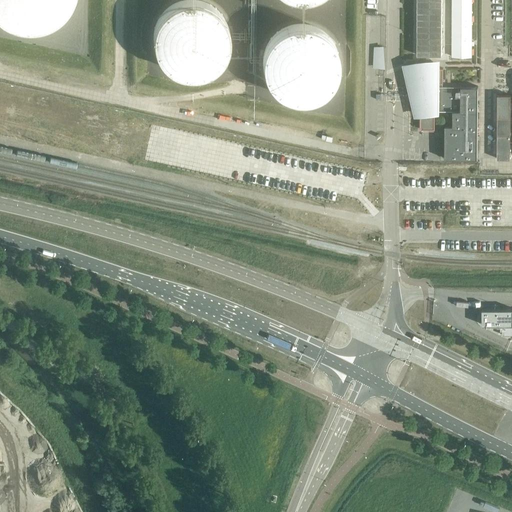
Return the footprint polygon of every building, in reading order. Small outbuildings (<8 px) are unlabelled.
[(7,20),(9,21),(11,22),(13,23),(16,24),(19,25),(23,25),(27,26),(29,26),(33,26),(37,25),(40,24),(44,23),(47,22),(50,21),(53,19),(56,17),(58,16),(61,13),(63,11),(66,8),(67,6),(68,5),(69,4),(70,2),(71,0),(0,0),(0,16),(1,17),(4,18),(7,20)] [(202,1),(200,1),(198,0),(195,0),(186,0),(185,0),(183,1),(180,2),(176,3),(174,4),(173,5),(170,7),(167,9),(165,10),(163,12),(162,14),(160,16),(159,18),(158,21),(157,23),(156,25),(155,27),(155,28),(154,30),(154,32),(154,33),(154,35),(154,36),(154,39),(154,40),(154,42),(154,44),(155,47),(155,49),(156,51),(158,54),(159,57),(160,59),(162,61),(163,63),(165,64),(166,66),(169,68),(170,69),(172,70),(174,71),(177,73),(179,73),(181,74),(184,75),(186,75),(188,75),(190,75),(192,75),(194,75),(197,75),(199,75),(201,74),(204,73),(206,72),(208,72),(210,71),(212,69),(214,68),(216,67),(217,65),(220,63),(221,61),(222,60),(223,58),(225,55),(226,53),(227,51),(228,49),(228,48),(228,46),(229,44),(229,41),(229,39),(229,37),(229,35),(229,33),(229,31),(228,29),(228,27),(227,25),(226,23),(226,21),(225,19),(223,17),(222,15),(221,14),(219,12),(217,10),(215,8),(213,6),(211,5),(209,4),(206,3),(204,2),(202,1)] [(451,0),(451,57),(471,57),(471,0),(451,0)] [(308,99),(310,99),(312,98),(315,97),(317,96),(319,95),(321,94),(323,93),(325,91),(326,90),(328,89),(330,87),(332,84),(333,83),(334,81),(335,79),(336,77),(336,76),(337,74),(338,72),(338,69),(338,68),(339,66),(339,64),(339,62),(339,60),(339,56),(338,54),(338,52),(337,50),(336,48),(335,46),(335,44),(333,42),(332,39),(330,37),(328,35),(326,34),(325,32),(323,31),(321,30),(319,28),(317,27),(315,27),(313,26),(311,25),(309,25),(306,24),(303,24),(301,24),(299,24),(296,24),(293,25),(292,25),(288,26),(286,27),(284,28),(282,29),(280,30),(278,32),(276,33),(274,35),(273,36),(271,38),(270,40),(269,41),(268,43),(266,46),(265,48),(264,51),(264,54),(264,55),(263,57),(263,59),(263,61),(263,62),(263,64),(263,67),(264,69),(264,70),(264,71),(264,72),(265,73),(265,75),(266,77),(267,78),(268,80),(269,82),(270,84),(272,86),(274,89),(276,90),(278,92),(279,93),(282,95),(284,96),(286,97),(289,98),(291,99),(295,99),(298,100),(300,100),(302,100),(304,100),(308,99)] [(386,45),(374,45),(375,67),(386,67),(386,45)] [(477,158),(478,86),(443,86),(443,68),(435,68),(436,64),(426,64),(417,65),(407,67),(412,86),(415,85),(415,110),(421,110),(421,129),(434,129),(435,110),(453,110),(453,125),(446,125),(446,126),(445,126),(445,158),(446,158),(477,158)] [(510,159),(511,95),(498,94),(497,158),(510,159)] [(511,308),(482,309),(482,325),(498,325),(498,327),(501,327),(501,330),(503,330),(503,334),(511,334),(511,308)]
